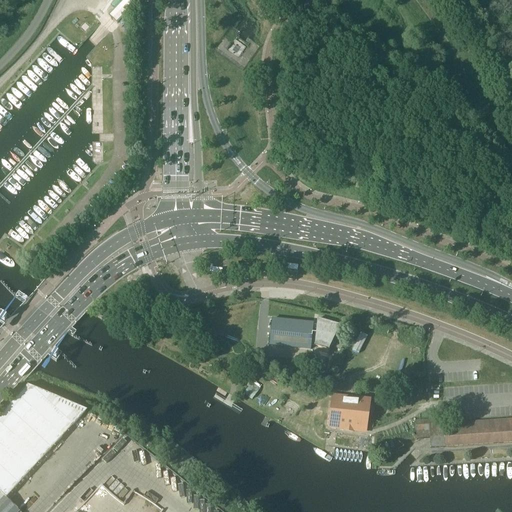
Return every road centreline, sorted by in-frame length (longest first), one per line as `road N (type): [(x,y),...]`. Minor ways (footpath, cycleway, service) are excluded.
road 1 (unclassified): [(187,239),(197,293),(253,282),(299,284),(412,315),(511,357)]
road 2 (primary): [(187,239),(275,247),(372,270),(511,322)]
road 3 (primary): [(511,296),(356,241),(198,217)]
road 4 (primary): [(0,393),(114,272),(148,250),(187,239)]
road 5 (primary): [(176,217),(115,242),(0,360)]
road 6 (secondary): [(198,217),(192,0)]
road 7 (secondary): [(176,0),(176,217)]
